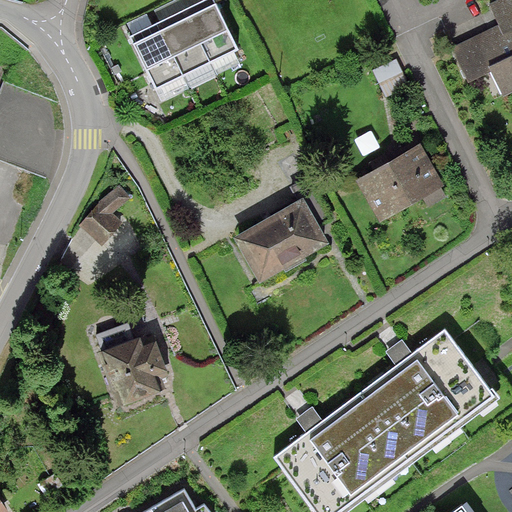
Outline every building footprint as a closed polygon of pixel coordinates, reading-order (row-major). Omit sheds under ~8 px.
[(194,8),(180,15),(153,28),(133,38),(158,90),(237,52),(211,0),(194,8)] [(511,0),(505,0),(483,12),(494,33),(449,57),(464,86),(481,77),(493,101),(511,91),(511,0)] [(403,60),(379,70),(390,95),(414,85),(403,60)] [(356,176),(381,222),(440,191),(415,144),(356,176)] [(324,213),(333,209),(319,183),(310,187),(324,213)] [(77,229),(102,255),(123,235),(110,221),(126,205),(114,193),(77,229)] [(237,233),(267,287),(329,253),(299,199),(237,233)] [(318,426),(273,460),(311,511),(340,511),(493,398),(443,332),(408,358),(318,426)] [(95,364),(116,423),(153,410),(147,394),(166,387),(151,344),(95,364)] [(196,511),(187,494),(155,511),(196,511)] [(465,511),(457,501),(442,511),(465,511)]
